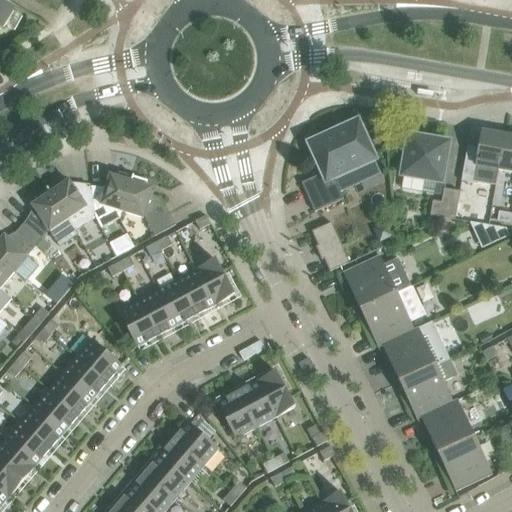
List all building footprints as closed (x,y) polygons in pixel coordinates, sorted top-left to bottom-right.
[(0,0),(0,34),(1,35),(6,26),(14,31),(22,17),(0,4),(2,0),(0,0)] [(323,174),(301,184),(314,213),(343,200),(334,178),(374,159),(357,123),(353,125),(350,120),(336,126),(339,131),(310,145),(323,174)] [(467,147),(461,182),(472,184),(474,184),(477,167),(498,171),(504,136),(481,132),(481,133),(482,133),(479,149),(467,147)] [(511,136),(504,136),(498,171),(511,173),(511,136)] [(409,137),(403,175),(441,182),(447,144),(409,137)] [(91,187),(90,188),(95,218),(101,229),(119,220),(122,212),(133,176),(132,176),(132,177),(118,173),(118,174),(117,178),(110,175),(106,188),(91,187)] [(134,177),(133,176),(122,212),(143,219),(143,217),(149,226),(170,215),(161,199),(150,195),(152,189),(145,187),(146,183),(147,183),(147,182),(133,177),(134,177)] [(48,188),(47,188),(75,231),(95,218),(90,188),(73,188),(69,181),(62,185),(60,182),(61,182),(60,181),(48,189),(48,188)] [(26,222),(25,223),(43,239),(49,232),(59,247),(78,235),(75,231),(47,188),(46,189),(47,190),(35,198),(36,199),(36,198),(38,202),(32,206),(33,208),(35,212),(33,213),(26,222)] [(432,202),(430,216),(444,218),(454,220),(455,214),(459,193),(444,190),(443,190),(442,196),(441,203),(432,202)] [(497,221),(511,224),(511,215),(511,214),(499,212),(497,221)] [(170,215),(149,226),(155,237),(176,226),(170,215)] [(199,231),(210,225),(206,216),(195,222),(199,231)] [(444,218),(442,227),(453,228),(454,220),(444,218)] [(25,223),(17,232),(35,247),(43,239),(25,223)] [(311,232),(312,234),(318,246),(319,246),(320,250),(317,251),(321,260),(324,259),(329,271),(329,272),(349,264),(331,224),(311,232)] [(0,262),(14,274),(25,283),(39,266),(28,257),(28,256),(35,247),(17,232),(9,241),(6,238),(4,236),(0,240),(0,262)] [(156,243),(161,252),(172,246),(167,237),(156,243)] [(125,239),(111,246),(117,257),(131,249),(125,239)] [(150,258),(161,252),(156,243),(145,249),(150,258)] [(379,256),(343,273),(360,311),(411,287),(398,259),(383,265),(379,256)] [(118,264),(123,272),(134,266),(129,258),(118,264)] [(215,260),(196,270),(216,306),(235,296),(215,260)] [(0,289),(14,274),(0,262),(0,289)] [(112,278),(123,272),(118,264),(107,269),(112,278)] [(197,317),(216,306),(196,270),(177,281),(197,317)] [(66,275),(57,286),(65,294),(75,282),(66,275)] [(177,281),(158,291),(177,327),(197,317),(177,281)] [(411,287),(360,311),(378,348),(378,349),(382,347),(382,346),(414,331),(410,323),(426,316),(412,287),(411,287)] [(0,313),(11,300),(0,290),(0,313)] [(158,337),(177,327),(158,291),(139,302),(158,337)] [(496,296),(487,301),(491,309),(500,305),(496,296)] [(158,337),(139,302),(118,313),(119,315),(120,314),(137,346),(136,347),(137,349),(158,337)] [(33,319),(40,325),(49,314),(42,308),(33,319)] [(33,319),(19,335),(26,341),(40,325),(33,319)] [(51,321),(43,330),(51,337),(59,327),(51,321)] [(414,331),(382,346),(382,347),(399,383),(450,360),(432,322),(414,331)] [(51,337),(43,330),(35,339),(43,346),(51,337)] [(15,340),(14,345),(18,349),(25,341),(19,335),(15,340)] [(122,367),(120,366),(92,343),(93,342),(91,340),(76,358),(107,385),(122,367)] [(478,347),(470,352),(477,365),(485,361),(478,347)] [(486,362),(497,356),(493,347),(482,353),(486,362)] [(23,354),(15,363),(23,369),(31,360),(23,354)] [(93,401),(107,385),(76,358),(62,375),(93,401)] [(450,360),(399,383),(417,421),(421,419),(421,418),(453,403),(452,402),(443,383),(457,376),(450,360)] [(23,369),(15,363),(7,372),(15,378),(23,369)] [(276,372),(257,382),(276,418),(295,408),(276,372)] [(93,401),(62,375),(48,391),(79,418),(93,401)] [(257,382),(237,393),(257,429),(276,418),(257,382)] [(497,384),(490,388),(495,397),(502,394),(497,384)] [(64,434),(79,418),(48,391),(33,408),(64,434)] [(236,440),(257,429),(237,393),(216,404),(218,406),(219,406),(236,438),(235,438),(236,440)] [(421,419),(438,455),(474,438),(457,401),(453,403),(421,418),(421,419)] [(64,434),(33,408),(19,424),(50,451),(64,434)] [(188,423),(172,441),(203,468),(219,450),(217,449),(216,450),(189,426),(189,425),(188,423)] [(36,467),(50,451),(19,424),(5,440),(36,467)] [(317,426),(308,431),(312,439),(322,434),(317,426)] [(317,448),(327,442),(323,433),(322,434),(312,439),(317,448)] [(492,476),(474,438),(438,455),(455,492),(492,476)] [(36,467),(5,440),(0,446),(0,464),(22,484),(36,467)] [(172,441),(158,458),(189,484),(203,468),(172,441)] [(324,462),(335,456),(330,447),(319,453),(324,462)] [(284,454),(273,460),(278,468),(289,463),(284,454)] [(158,458),(144,474),(175,501),(189,484),(158,458)] [(278,468),(273,460),(262,466),(267,474),(278,468)] [(0,493),(8,500),(22,484),(0,464),(0,493)] [(291,468),(281,474),(285,482),(296,477),(291,468)] [(144,474),(130,491),(154,511),(165,511),(175,501),(144,474)] [(285,482),(281,474),(270,479),(275,488),(285,482)] [(239,482),(231,492),(238,498),(246,489),(239,482)] [(154,511),(130,491),(116,507),(121,511),(154,511)] [(238,498),(231,492),(223,501),(230,507),(238,498)] [(351,511),(341,493),(322,503),(326,511),(351,511)] [(326,511),(322,503),(305,511),(326,511)]
